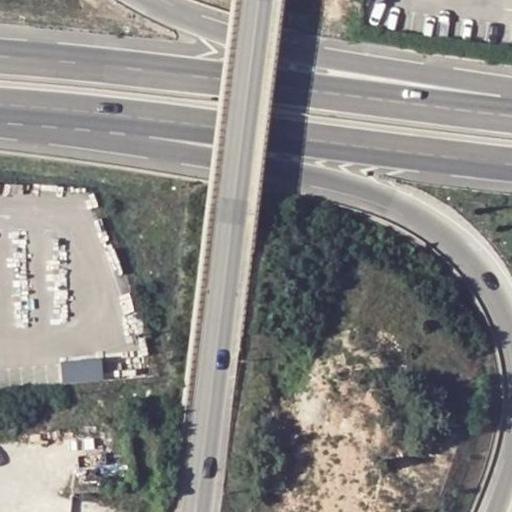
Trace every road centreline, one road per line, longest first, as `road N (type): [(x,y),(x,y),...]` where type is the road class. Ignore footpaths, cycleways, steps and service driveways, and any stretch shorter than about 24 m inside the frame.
road 1 (trunk): [(0,137),(179,154),(345,187),(443,229),(482,264),(511,308)]
road 2 (tertiary): [(260,0),(196,510)]
road 3 (trunk): [(0,110),(168,121),(511,162)]
road 4 (trunk): [(511,107),(0,60)]
road 5 (trunk): [(511,91),(323,61),(209,32),(135,0)]
